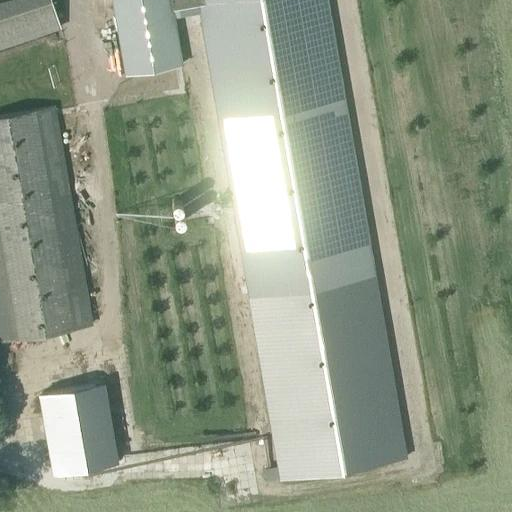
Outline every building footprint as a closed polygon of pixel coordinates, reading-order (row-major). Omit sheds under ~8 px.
[(0,47),(60,28),(50,0),(6,0),(0,2),(0,47)] [(326,0),(110,0),(124,77),(183,66),(173,11),(197,7),(255,342),(279,480),(405,458),(326,0)] [(62,48),(0,63),(0,110),(34,102),(31,91),(73,81),(68,58),(65,59),(62,48)] [(0,115),(0,342),(92,327),(54,106),(0,115)] [(220,337),(216,299),(239,296),(238,283),(215,286),(207,222),(166,227),(180,342),(220,337)] [(101,383),(40,394),(54,474),(115,463),(101,383)]
